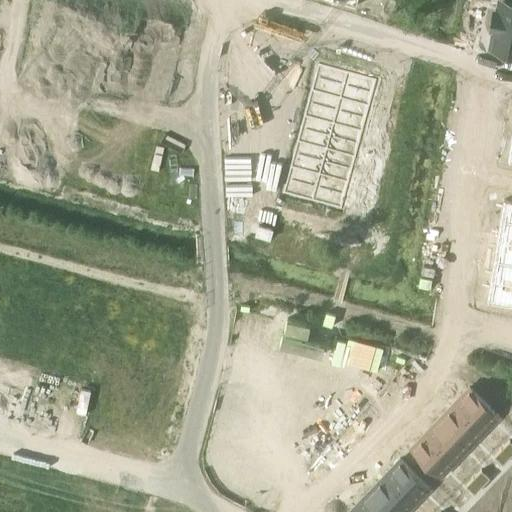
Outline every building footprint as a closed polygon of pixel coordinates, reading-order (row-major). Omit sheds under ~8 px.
[(45,0),(38,38),(60,42),(66,0),(45,0)] [(73,0),(66,0),(60,42),(80,46),(87,2),(73,0)] [(335,0),(335,2),(359,9),(361,0),(335,0)] [(492,29),(489,47),(511,51),(511,0),(498,0),(496,10),(493,10),(489,28),(492,29)] [(87,2),(80,46),(100,49),(107,6),(87,2)] [(107,6),(100,49),(120,53),(127,10),(107,6)] [(127,10),(120,53),(140,56),(148,13),(127,10)] [(148,13),(140,56),(161,60),(169,17),(148,13)] [(258,28),(255,39),(263,41),(266,30),(258,28)] [(266,30),(263,41),(270,43),(274,32),(266,30)] [(274,32),(270,43),(278,45),(281,34),(274,32)] [(281,34),(278,45),(286,48),(289,36),(281,34)] [(255,39),(253,47),(261,50),(268,52),(270,43),(263,41),(255,39)] [(270,43),(268,52),(276,54),(284,56),(286,48),(278,45),(270,43)] [(253,47),(250,59),(258,61),(261,50),(253,47)] [(261,50),(258,61),(265,63),(268,52),(261,50)] [(268,52),(265,63),(273,65),(276,54),(268,52)] [(276,54),(273,65),(281,67),(284,56),(276,54)] [(47,65),(44,82),(52,83),(55,67),(47,65)] [(318,65),(311,91),(340,99),(347,72),(318,65)] [(55,67),(52,83),(60,85),(63,68),(55,67)] [(87,72),(84,89),(92,91),(95,74),(87,72)] [(347,72),(340,99),(369,107),(376,80),(347,72)] [(95,74),(92,91),(100,92),(103,75),(95,74)] [(128,79),(125,96),(132,98),(136,81),(128,79)] [(136,81),(132,98),(140,99),(143,82),(136,81)] [(311,91),(304,116),(333,124),(340,99),(311,91)] [(340,99),(333,124),(362,132),(369,107),(340,99)] [(80,109),(62,174),(89,181),(104,127),(94,124),(97,114),(80,109)] [(304,116),(297,142),(326,150),(333,124),(304,116)] [(333,124),(326,150),(355,158),(362,132),(333,124)] [(104,127),(89,181),(113,188),(128,134),(104,127)] [(154,141),(139,195),(166,202),(183,137),(166,133),(164,143),(154,141)] [(128,134),(113,188),(139,195),(154,141),(128,134)] [(297,142),(290,167),(319,175),(326,150),(297,142)] [(326,150),(319,175),(348,183),(355,158),(326,150)] [(290,167),(283,194),(312,202),(319,175),(290,167)] [(319,175),(312,202),(341,210),(348,183),(319,175)] [(511,200),(503,199),(500,220),(511,222),(511,200)] [(500,220),(497,240),(511,242),(511,222),(500,220)] [(255,233),(270,238),(273,228),(258,223),(255,233)] [(511,242),(497,240),(493,260),(511,263),(511,242)] [(511,263),(493,260),(490,280),(511,284),(511,263)] [(0,264),(0,303),(10,267),(0,264)] [(10,267),(0,303),(0,310),(18,315),(30,273),(10,267)] [(30,273),(18,315),(38,321),(49,278),(30,273)] [(49,278),(38,321),(57,326),(69,284),(49,278)] [(511,284),(490,280),(486,302),(511,306),(511,284)] [(69,284),(57,326),(77,331),(89,289),(69,284)] [(89,289),(77,331),(98,337),(109,294),(89,289)] [(149,306),(144,326),(184,337),(189,317),(149,306)] [(144,326),(138,346),(178,357),(184,337),(144,326)] [(138,346),(133,366),(173,377),(178,357),(138,346)] [(133,366),(128,386),(168,396),(173,377),(133,366)] [(469,385),(454,401),(484,430),(499,414),(469,385)] [(128,386),(122,405),(162,416),(168,396),(128,386)] [(454,401),(440,416),(470,444),(484,430),(454,401)] [(122,405),(117,425),(157,436),(162,416),(122,405)] [(440,416),(426,430),(456,459),(470,444),(440,416)] [(117,425),(111,446),(151,456),(157,436),(117,425)] [(426,430),(411,446),(441,475),(456,459),(426,430)] [(504,449),(497,457),(503,463),(510,455),(504,449)] [(400,458),(385,473),(415,502),(429,486),(400,458)] [(484,471),(476,479),(482,484),(490,476),(484,471)] [(385,473),(371,488),(395,511),(404,511),(415,502),(385,473)] [(476,479),(468,487),(474,493),(482,484),(476,479)] [(395,511),(371,488),(356,503),(366,511),(395,511)] [(0,494),(0,511),(27,511),(30,501),(0,494)] [(54,501),(49,511),(65,511),(68,506),(54,501)] [(366,511),(356,503),(347,511),(366,511)]
